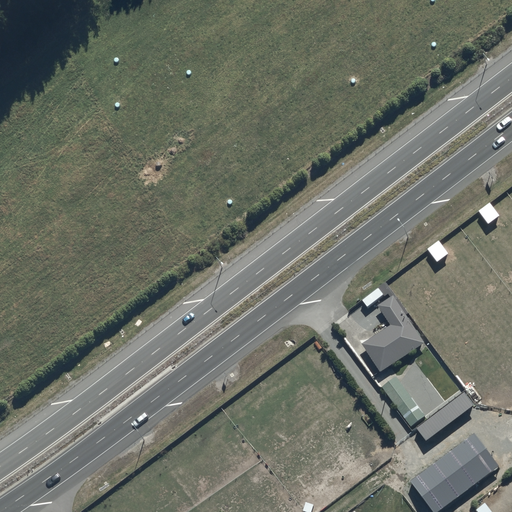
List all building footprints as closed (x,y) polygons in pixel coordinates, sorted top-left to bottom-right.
[(427,301),(413,282),(397,294),(412,314),(411,315),(416,320),(429,311),(423,304),(427,301)] [(426,349),(406,318),(408,316),(398,301),(395,303),(394,301),(379,310),(393,331),(362,350),(380,378),(426,349)] [(396,377),(382,387),(410,426),(425,416),(396,377)] [(464,392),(416,428),(426,441),(474,404),(464,392)] [(476,436),(422,475),(436,495),(490,455),(476,436)]
